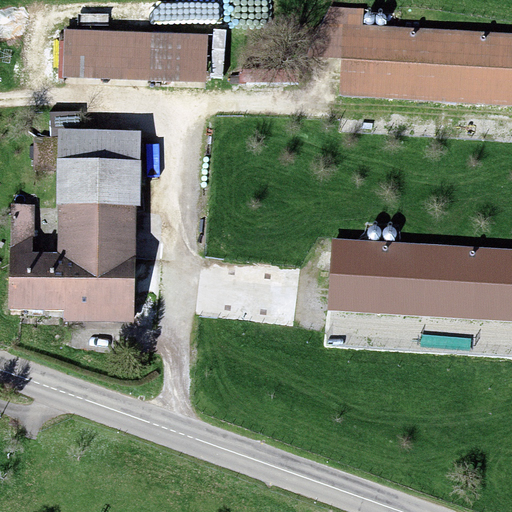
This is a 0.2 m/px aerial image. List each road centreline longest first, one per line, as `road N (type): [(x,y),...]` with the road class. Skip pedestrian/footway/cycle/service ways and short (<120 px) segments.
road 1 (secondary): [(399,511),(0,369)]
road 2 (track): [(314,101),(0,102)]
